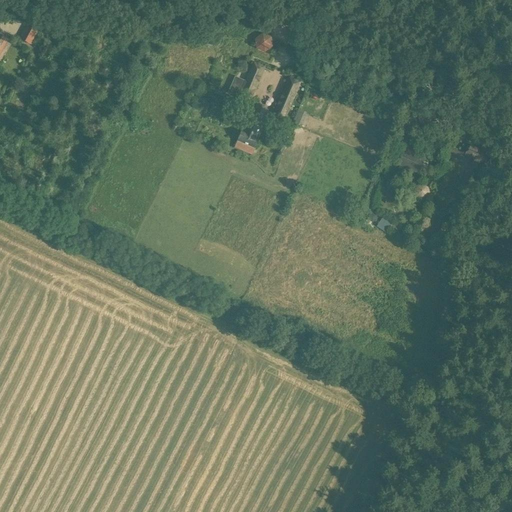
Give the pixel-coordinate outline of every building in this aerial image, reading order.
[(30,45),(38,30),(27,24),(19,39),(30,45)] [(265,53),(272,47),(271,37),(262,34),(254,40),(255,50),(265,53)] [(247,106),(264,68),(254,64),(246,82),(235,77),(228,93),(239,98),(237,102),(247,106)] [(283,121),(299,84),(289,79),(273,117),(283,121)] [(258,139),(269,114),(265,109),(259,107),(253,108),(242,132),(237,142),(254,149),(258,139)] [(300,127),(306,113),(298,109),(294,118),(292,117),(286,121),(286,122),(291,125),(292,124),(300,127)] [(484,165),(491,149),(487,147),(484,153),(470,147),(466,157),(484,165)] [(461,160),(464,154),(450,148),(447,154),(461,160)] [(419,174),(426,159),(405,150),(398,165),(419,174)] [(471,182),(463,179),(460,187),(467,190),(471,182)] [(488,215),(498,208),(488,196),(479,203),(488,215)] [(369,214),(367,217),(368,220),(373,223),(376,222),(377,220),(377,217),(372,214),(369,214)] [(383,218),(377,227),(386,234),(390,228),(391,227),(392,224),(383,218)]
